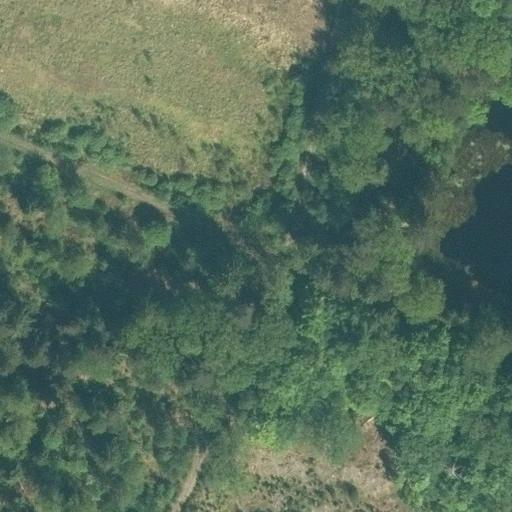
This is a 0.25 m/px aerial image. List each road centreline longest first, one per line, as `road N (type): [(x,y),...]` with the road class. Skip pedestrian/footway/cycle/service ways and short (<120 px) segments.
road 1 (track): [(284,259),(0,134)]
road 2 (track): [(166,511),(258,330),(284,259)]
road 3 (track): [(343,0),(284,259)]
road 4 (track): [(284,259),(511,355)]
